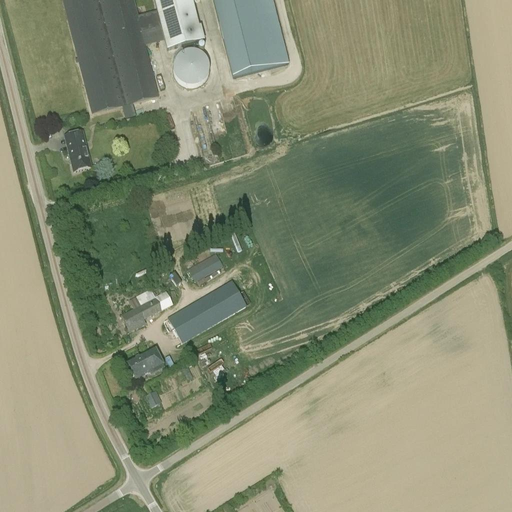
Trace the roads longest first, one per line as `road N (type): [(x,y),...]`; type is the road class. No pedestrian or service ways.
road 1 (tertiary): [(138,481),(106,425),(67,316),(0,55)]
road 2 (unclassified): [(138,481),(511,245)]
road 3 (unknown): [(38,206),(166,173),(179,153),(181,108)]
